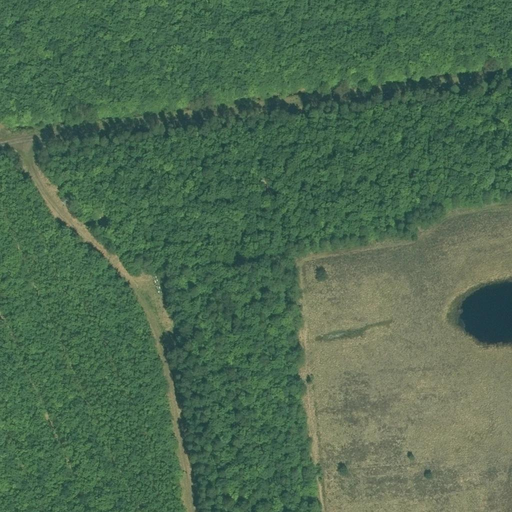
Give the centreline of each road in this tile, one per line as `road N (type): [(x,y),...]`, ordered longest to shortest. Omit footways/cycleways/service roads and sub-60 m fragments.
road 1 (track): [(21,137),(511,71)]
road 2 (track): [(184,511),(155,338),(142,306),(36,187),(21,137)]
